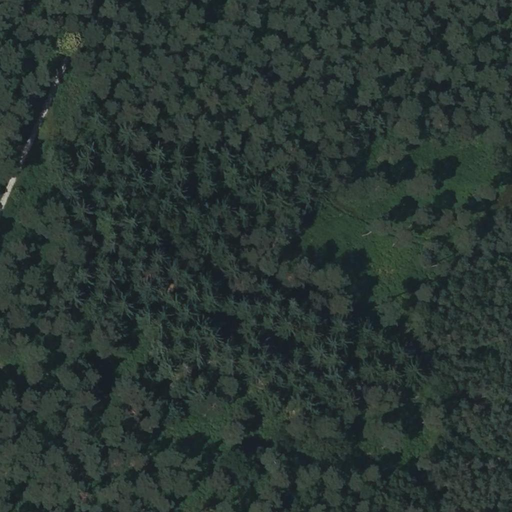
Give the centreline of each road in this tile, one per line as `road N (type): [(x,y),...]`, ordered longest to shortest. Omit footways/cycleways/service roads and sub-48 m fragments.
road 1 (track): [(110,0),(0,240)]
road 2 (track): [(0,388),(131,511)]
